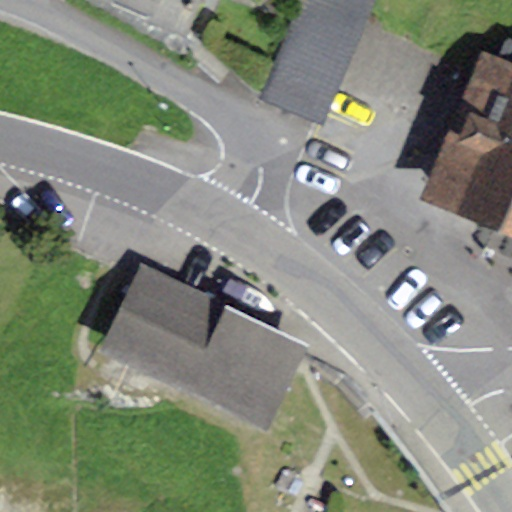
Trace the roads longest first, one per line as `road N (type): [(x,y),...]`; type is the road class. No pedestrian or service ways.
road 1 (residential): [(239,229),(264,172),(238,125),(85,34),(0,0)]
road 2 (secondary): [(443,420),(338,302),(239,229)]
road 3 (secondary): [(239,229),(143,184),(0,138)]
